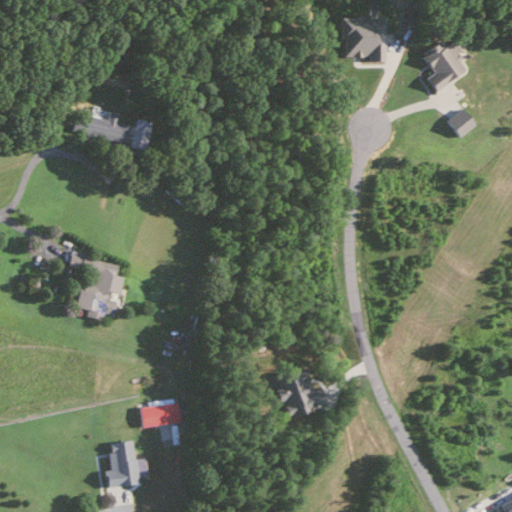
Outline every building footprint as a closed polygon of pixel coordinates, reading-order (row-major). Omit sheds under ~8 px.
[(335,15),(336,55),(362,55),(362,61),(380,61),(379,15),(335,15)] [(420,77),(428,89),(462,68),(451,52),(456,49),(450,38),(437,47),(434,41),(415,53),(428,72),(420,77)] [(471,124),(458,107),(440,120),(453,137),(471,124)] [(127,142),(130,124),(114,121),(116,112),(103,110),(102,117),(75,112),(72,132),(127,142)] [(113,263),(66,251),(62,264),(92,271),(89,283),(77,280),(71,306),(82,309),(81,315),(97,318),(98,311),(108,313),(112,301),(102,298),(104,290),(114,292),(118,275),(111,273),(113,263)] [(297,367),(270,376),(278,396),(277,396),(285,417),(320,404),(314,387),(306,390),(297,367)] [(136,427),(174,419),(171,400),(133,408),(136,427)] [(100,487),(134,482),(127,439),(101,443),(105,469),(98,470),(100,487)] [(511,511),(511,477),(511,478),(511,480),(511,491),(500,496),(503,504),(498,506),(500,511),(507,511),(510,511),(511,511)]
